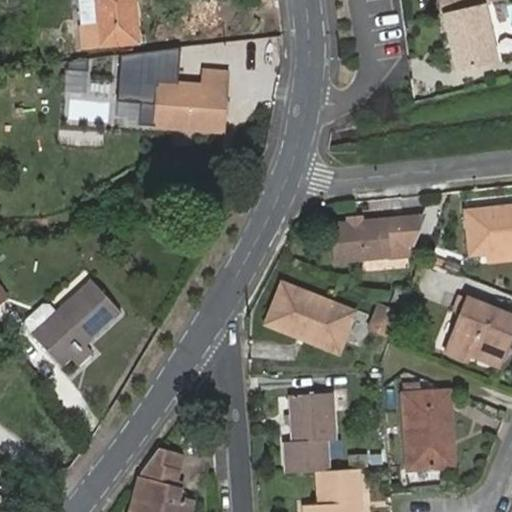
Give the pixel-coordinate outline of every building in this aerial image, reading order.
[(94,0),(97,27),(87,28),(89,47),(132,44),(131,25),(136,24),(134,0),(94,0)] [(436,0),(452,73),(497,63),(484,3),(500,0),(436,0)] [(141,100),(138,127),(211,134),(215,109),(224,110),(228,74),(206,72),(202,91),(159,87),(158,102),(141,100)] [(221,134),(224,110),(215,109),(211,134),(221,134)] [(488,252),(511,249),(511,205),(464,211),(470,254),(488,252)] [(420,215),(403,217),(405,242),(412,242),(420,215)] [(405,242),(403,217),(329,225),(333,260),(388,255),(387,244),(405,242)] [(387,244),(388,255),(407,253),(405,242),(387,244)] [(511,258),(511,249),(488,252),(489,261),(511,258)] [(33,335),(60,366),(85,343),(120,311),(92,279),(56,314),(50,307),(45,307),(28,322),(28,328),(34,334),(33,335)] [(273,321),(288,285),(282,283),(264,325),(303,340),(305,334),(273,321)] [(353,310),(288,285),(273,321),(305,334),(303,340),(336,353),(353,310)] [(0,286),(0,306),(9,299),(0,286)] [(502,331),(509,334),(511,326),(511,315),(460,294),(453,310),(460,313),(445,350),(465,359),(468,352),(491,360),(502,331)] [(364,331),(386,338),(396,310),(374,303),(364,331)] [(498,363),(509,334),(502,331),(491,360),(498,363)] [(85,343),(71,357),(77,364),(92,350),(85,343)] [(403,393),(407,467),(446,465),(445,439),(451,439),(448,391),(403,393)] [(282,442),(283,473),(317,471),(326,471),(324,441),(332,440),(329,393),(287,395),(289,442),(282,442)] [(157,450),(143,472),(133,506),(130,511),(189,511),(191,506),(192,498),(180,496),(184,481),(182,480),(176,479),(182,454),(157,450)] [(326,471),(317,471),(319,504),(303,505),(303,511),(353,511),(352,500),(358,500),(356,469),(326,471)] [(0,482),(0,511),(7,511),(19,497),(0,482)]
